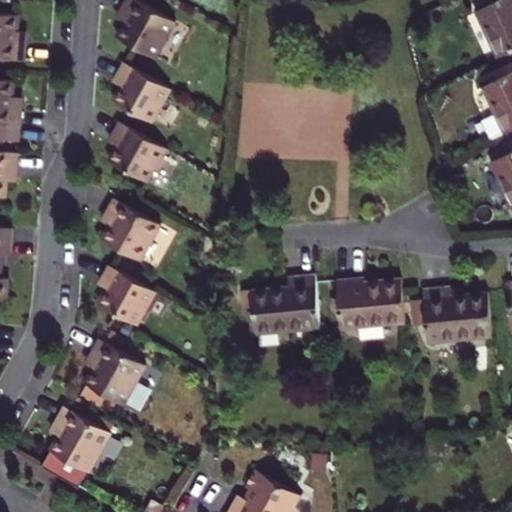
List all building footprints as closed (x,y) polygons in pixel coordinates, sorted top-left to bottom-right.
[(156,57),(176,21),(139,0),(127,0),(123,9),(127,12),(122,20),(126,22),(118,36),(156,57)] [(511,0),(500,0),(478,10),(500,57),(511,51),(511,0)] [(122,20),(127,12),(123,9),(118,18),(122,20)] [(0,13),(0,58),(25,60),(26,44),(17,44),(19,31),(20,15),(0,13)] [(27,31),(19,31),(17,44),(26,44),(27,31)] [(152,122),(171,88),(126,62),(118,76),(122,78),(119,84),(123,86),(115,100),(152,122)] [(499,115),(507,133),(511,130),(511,73),(485,87),(499,115)] [(0,139),(19,141),(22,109),(13,109),(14,97),(15,80),(0,78),(0,139)] [(23,97),(14,97),(13,109),(22,109),(23,97)] [(507,133),(499,115),(485,121),(493,140),(507,133)] [(148,181),(167,148),(122,122),(114,135),(118,138),(114,143),(118,146),(111,160),(148,181)] [(17,169),(19,152),(0,150),(0,196),(6,197),(7,181),(8,168),(17,169)] [(511,151),(493,161),(511,201),(511,151)] [(17,181),(17,169),(8,168),(7,181),(17,181)] [(141,260),(162,224),(116,198),(108,212),(112,214),(107,223),(111,225),(103,239),(141,260)] [(107,223),(112,214),(108,212),(103,221),(107,223)] [(11,255),(13,228),(0,227),(0,300),(8,301),(10,278),(2,277),(3,255),(11,255)] [(138,324),(157,291),(111,265),(103,278),(107,280),(104,286),(108,289),(100,303),(138,324)] [(343,324),(343,326),(407,321),(404,280),(367,283),(366,277),(339,280),(340,297),(343,324)] [(245,315),(250,314),(256,314),(258,332),(322,326),(317,279),(290,281),(291,288),(254,291),(254,289),(242,290),(245,315)] [(416,325),(428,324),(430,340),(494,334),(490,294),(454,297),(453,286),(425,289),(426,298),(413,300),(416,325)] [(328,298),(331,325),(343,324),(340,297),(328,298)] [(147,364),(101,338),(93,353),(101,357),(94,368),(87,382),(88,383),(107,394),(124,404),(147,364)] [(101,357),(93,353),(87,364),(94,368),(101,357)] [(107,394),(88,383),(80,396),(99,407),(107,394)] [(112,432),(66,406),(58,420),(66,425),(60,436),(52,450),(44,466),(80,486),(112,432)] [(66,425),(58,420),(52,431),(60,436),(66,425)] [(240,496),(230,511),(292,511),(302,496),(258,470),(247,489),(253,492),(248,500),(240,496)]
